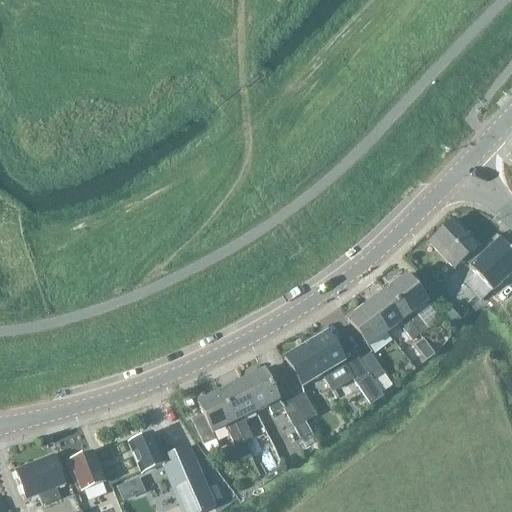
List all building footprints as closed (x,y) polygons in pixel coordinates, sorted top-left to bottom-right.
[(377,242),(393,229),(386,220),(369,233),(377,242)] [(484,253),(478,247),(479,246),(454,220),(428,244),(454,270),(463,261),(469,267),(468,268),(491,293),(511,272),(511,253),(495,236),(481,249),(484,252),(484,253)] [(385,292),(418,335),(426,329),(418,318),(416,320),(411,314),(425,304),(404,277),(385,292)] [(410,342),(418,335),(385,292),(366,306),(386,333),(399,323),(404,329),(402,330),(410,342)] [(376,341),(386,333),(366,306),(346,321),(371,353),(380,347),(376,341)] [(459,321),(448,308),(438,315),(450,331),(459,321)] [(304,347),(322,376),(332,394),(342,389),(334,377),(332,378),(328,372),(343,363),(325,334),(304,347)] [(300,389),(322,376),(304,347),(283,359),(300,389)] [(369,354),(359,361),(373,382),(383,375),(369,354)] [(373,382),(359,361),(345,370),(363,398),(377,389),(373,382)] [(304,423),(291,400),(281,406),(277,402),(262,372),(240,382),(255,413),(267,407),(271,415),(282,409),(293,429),(300,441),(311,434),(305,422),(304,423)] [(251,415),(255,413),(240,382),(218,393),(243,443),(260,434),(251,415)] [(233,447),(243,443),(218,393),(196,403),(202,415),(190,421),(202,446),(214,440),(211,434),(227,427),(230,433),(227,434),(233,447)] [(304,423),(305,422),(315,416),(302,394),(291,400),(304,423)] [(180,511),(205,511),(214,509),(187,447),(166,457),(163,451),(159,452),(151,434),(127,444),(140,475),(161,466),(180,511)] [(81,492),(103,483),(91,452),(68,461),(81,492)] [(55,489),(64,485),(52,457),(13,472),(25,501),(37,496),(41,507),(59,500),(55,489)]
